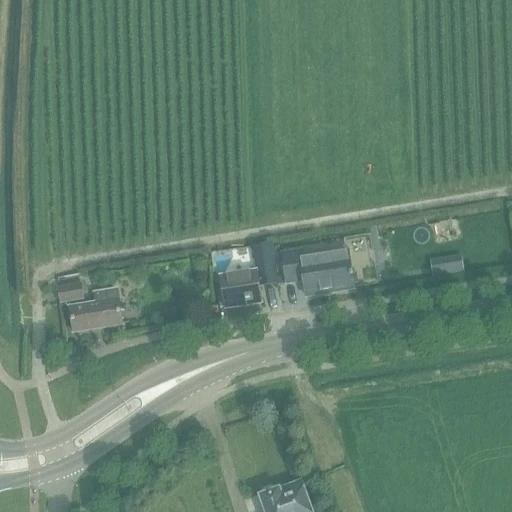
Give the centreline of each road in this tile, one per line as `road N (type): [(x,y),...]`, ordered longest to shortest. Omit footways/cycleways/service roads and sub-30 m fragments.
road 1 (secondary): [(280,347),(511,308)]
road 2 (secondary): [(59,470),(197,379)]
road 3 (secondary): [(192,365),(137,384),(56,437)]
